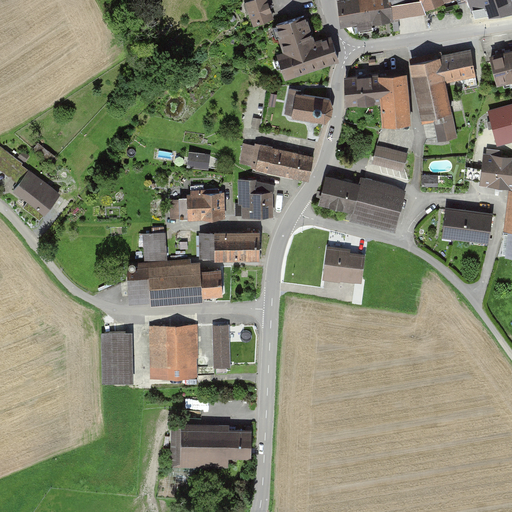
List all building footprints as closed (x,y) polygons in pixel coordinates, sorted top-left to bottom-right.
[(275,25),(266,0),(252,0),(246,2),(256,32),(275,25)] [(383,0),(350,0),(340,1),(343,29),(387,23),(383,0)] [(459,0),(418,0),(422,13),(460,0),(459,0)] [(511,10),(511,0),(467,0),(475,23),(511,10)] [(284,77),(339,58),(331,33),(315,39),(307,14),(275,25),(283,49),(275,52),(284,77)] [(474,51),(444,55),(448,82),(478,77),(474,51)] [(511,51),(490,57),(496,86),(511,82),(511,51)] [(443,59),(409,65),(420,125),(435,122),(439,141),(457,138),(443,59)] [(408,124),(406,75),(379,76),(381,124),(408,124)] [(379,79),(345,80),(346,107),(380,105),(379,79)] [(298,90),(290,88),(285,114),(288,115),(293,115),(314,119),(320,120),(323,121),(326,119),(328,117),(330,115),(331,112),(332,109),(333,106),(331,101),(330,98),(328,96),(298,90)] [(511,101),(490,108),(499,142),(511,138),(511,101)] [(0,143),(0,167),(15,179),(27,164),(0,143)] [(267,148),(244,143),(240,166),(263,170),(267,148)] [(409,151),(377,144),(373,163),(405,170),(409,151)] [(291,152),(267,148),(263,170),(286,175),(291,152)] [(213,155),(191,151),(188,166),(211,170),(213,155)] [(314,157),(291,152),(286,175),(309,179),(314,157)] [(511,157),(483,154),(480,183),(511,186),(511,157)] [(30,168),(11,192),(45,219),(63,195),(30,168)] [(438,174),(422,175),(423,187),(439,187),(438,174)] [(273,184),(259,184),(259,176),(234,177),(235,202),(243,202),(244,213),(275,212),(273,184)] [(360,184),(324,176),(318,202),(354,210),(360,184)] [(407,187),(363,177),(352,223),(396,233),(407,187)] [(511,190),(509,190),(501,259),(511,260),(511,190)] [(171,196),(172,221),(225,219),(224,193),(171,196)] [(493,214),(447,209),(443,239),(489,245),(493,214)] [(145,230),(146,258),(169,257),(168,229),(145,230)] [(260,258),(260,230),(215,231),(199,231),(199,256),(214,256),(214,259),(260,258)] [(325,252),(323,280),(362,283),(364,256),(325,252)] [(130,306),(203,300),(201,262),(127,267),(130,306)] [(221,271),(202,272),(204,297),(222,295),(221,271)] [(199,325),(149,327),(151,381),(201,379),(199,325)] [(232,370),(231,325),(214,326),(215,370),(232,370)] [(132,334),(103,335),(104,383),(134,382),(132,334)] [(233,342),(234,364),(243,364),(243,342),(233,342)] [(254,426),(181,424),(180,465),(253,467),(254,426)]
